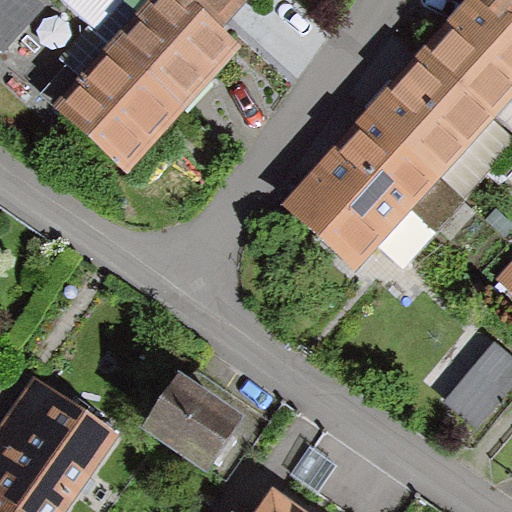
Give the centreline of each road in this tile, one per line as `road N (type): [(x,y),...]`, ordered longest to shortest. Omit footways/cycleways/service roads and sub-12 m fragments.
road 1 (residential): [(495,511),(170,288)]
road 2 (residential): [(395,0),(170,288)]
road 3 (residential): [(170,288),(0,175)]
